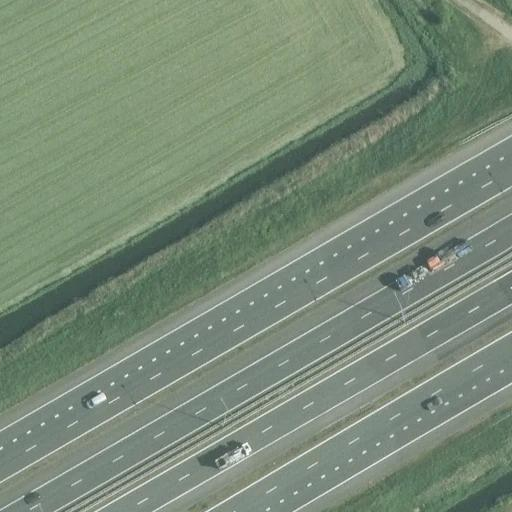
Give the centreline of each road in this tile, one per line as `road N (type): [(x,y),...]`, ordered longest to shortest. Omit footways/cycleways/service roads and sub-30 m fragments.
road 1 (motorway): [(511,170),(0,467)]
road 2 (motorway): [(511,231),(27,511)]
road 3 (motorway): [(127,511),(511,290)]
road 4 (motorway): [(233,511),(511,349)]
